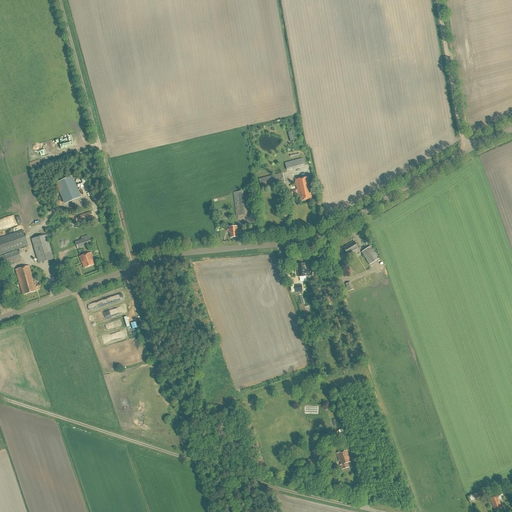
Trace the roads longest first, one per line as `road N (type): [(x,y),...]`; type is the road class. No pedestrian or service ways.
road 1 (unclassified): [(133,268),(171,255),(319,236),(511,128)]
road 2 (unclassified): [(380,511),(0,397)]
road 3 (unclassified): [(133,268),(59,0)]
road 4 (track): [(438,0),(465,150)]
road 5 (unclassified): [(0,319),(133,268)]
